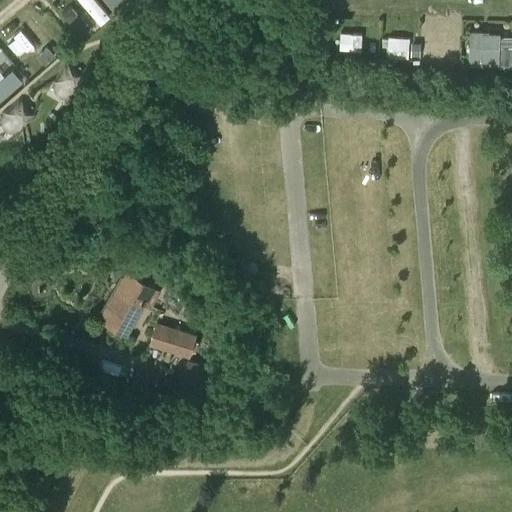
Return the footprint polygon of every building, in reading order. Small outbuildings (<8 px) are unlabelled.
[(85,0),(102,23),(113,15),(102,0),(85,0)] [(73,3),(64,13),(85,32),(93,22),(73,3)] [(31,9),(19,19),(52,55),(63,44),(31,9)] [(453,57),(454,26),(433,25),(432,56),(453,57)] [(511,29),(471,30),(471,64),(511,63),(511,29)] [(364,47),(365,30),(343,30),(343,47),(364,47)] [(387,53),(412,53),(412,34),(387,34),(387,53)] [(0,98),(1,100),(26,78),(16,65),(0,78),(0,98)] [(126,270),(99,317),(125,332),(143,301),(149,304),(158,288),(126,270)] [(156,321),(149,344),(174,351),(188,355),(189,356),(196,334),(156,321)] [(196,361),(187,359),(181,380),(202,387),(209,365),(196,361)]
